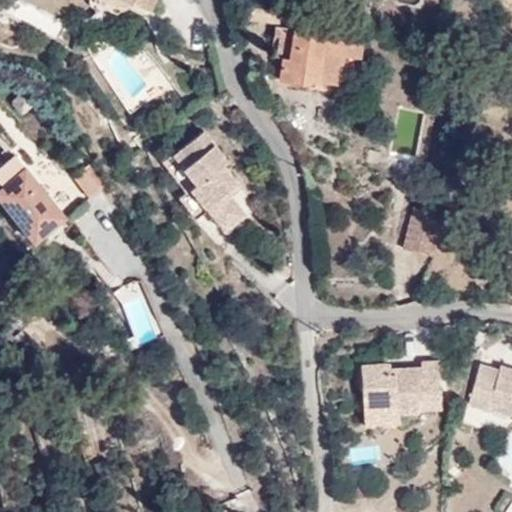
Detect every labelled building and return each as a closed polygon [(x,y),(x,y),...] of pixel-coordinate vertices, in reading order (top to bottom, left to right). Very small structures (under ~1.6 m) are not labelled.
[(95,0),(95,1),(121,13),(126,5),(129,6),(131,0),(147,7),(151,9),(154,0),(95,0)] [(143,13),(147,7),(131,0),(129,6),(143,13)] [(126,5),(121,13),(139,22),(143,13),(129,6),(126,5)] [(249,6),(249,8),(249,19),(281,21),(281,13),(281,9),(249,6)] [(361,38),(295,29),(291,56),(283,56),(280,79),(309,83),(309,80),(340,84),(344,55),(359,57),(361,38)] [(226,189),(236,181),(222,163),(226,159),(203,130),(162,161),(186,191),(179,196),(196,217),(204,211),(211,211),(223,226),(243,211),(230,194),(226,189)] [(90,196),(104,186),(88,164),(74,174),(90,196)] [(34,240),(66,215),(27,166),(0,186),(0,188),(21,215),(18,218),(34,240)] [(240,187),(236,181),(226,189),(230,194),(240,187)] [(403,248),(418,251),(417,240),(431,208),(414,204),(403,248)] [(417,240),(418,251),(432,255),(444,211),(431,208),(417,240)] [(134,281),(112,292),(139,345),(162,334),(134,281)] [(12,316),(0,324),(0,348),(3,352),(26,335),(12,316)] [(387,374),(387,367),(386,361),(359,363),(361,404),(377,402),(394,402),(395,410),(415,409),(414,395),(435,394),(434,360),(419,360),(418,365),(393,366),(393,374),(387,374)] [(511,370),(497,366),(496,370),(477,364),(464,403),(483,409),(483,406),(511,415),(511,370)] [(394,402),(377,402),(378,414),(395,412),(395,410),(394,402)]
